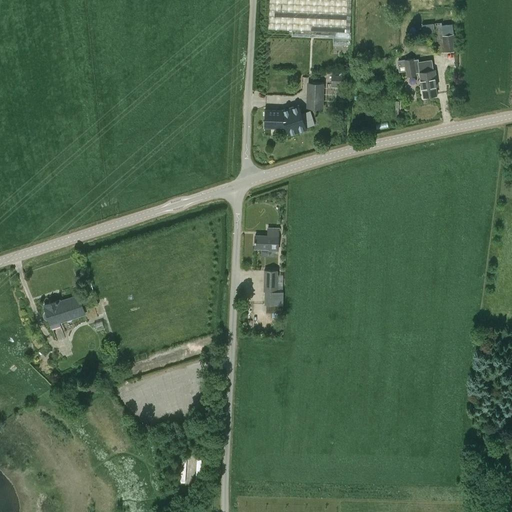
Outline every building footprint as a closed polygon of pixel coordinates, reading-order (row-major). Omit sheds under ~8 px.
[(334,38),(334,31),(350,32),(351,0),(269,0),(268,29),(292,30),(291,36),(334,38)] [(443,35),(442,22),(421,24),(422,33),(436,32),(439,52),(456,50),(454,34),(443,35)] [(432,59),(418,61),(418,58),(414,59),(414,57),(404,59),(406,76),(417,75),(416,72),(420,71),(424,97),(437,95),(435,87),(437,86),(435,69),(433,69),(432,59)] [(348,71),(339,70),(339,75),(331,75),(331,85),(348,86),(348,71)] [(322,108),(323,84),(308,83),(307,107),(322,108)] [(285,120),(287,126),(289,134),(306,128),(300,109),(286,114),(287,118),(288,118),(289,119),(288,119),(285,120)] [(287,126),(285,120),(288,119),(289,119),(288,118),(287,118),(286,114),(283,115),(283,111),(265,110),(264,125),(287,126)] [(278,250),(279,227),(268,227),(268,235),(255,235),(255,247),(255,248),(269,249),(270,250),(278,250)] [(264,304),(283,305),(284,291),(278,291),(278,270),(264,270),(263,292),(265,292),(264,304)] [(47,320),(49,319),(52,327),(60,324),(59,322),(85,313),(79,295),(60,301),(60,300),(44,305),(46,311),(44,312),(43,314),(43,316),(45,318),(47,320)] [(95,331),(104,329),(102,321),(93,324),(95,331)] [(85,388),(87,394),(95,391),(93,385),(85,388)]
